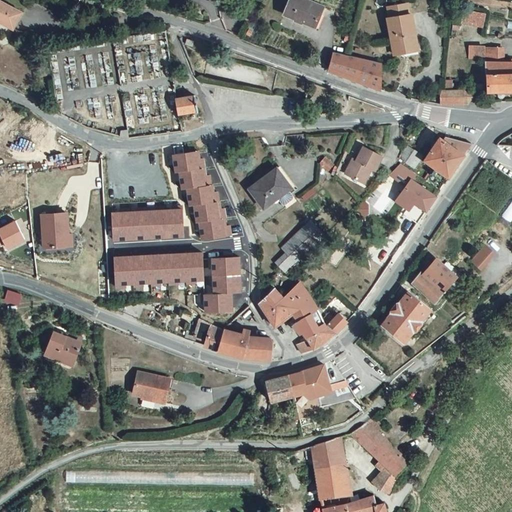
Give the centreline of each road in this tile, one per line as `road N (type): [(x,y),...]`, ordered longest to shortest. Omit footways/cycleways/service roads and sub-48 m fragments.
road 1 (unclassified): [(0,502),(90,453),(297,446),(340,432),(511,292)]
road 2 (tertiary): [(499,125),(348,337),(289,365)]
road 3 (unclassified): [(99,0),(401,107)]
road 4 (tertiary): [(289,365),(205,357),(0,279)]
road 5 (residential): [(289,365),(253,299),(252,245),(206,131)]
road 6 (residential): [(206,131),(106,142),(0,90)]
road 7 (residential): [(401,107),(369,119),(206,131)]
